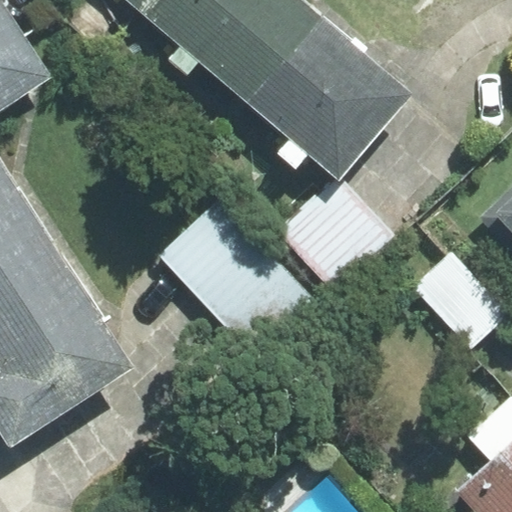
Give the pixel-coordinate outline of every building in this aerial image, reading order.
[(0,0),(0,111),(51,77),(0,0)] [(218,0),(129,0),(180,44),(218,0)] [(252,102),(323,20),(301,0),(218,0),(180,44),(252,102)] [(410,94),(323,20),(252,102),(339,177),(410,94)] [(0,156),(0,281),(57,245),(0,156)] [(333,289),(388,240),(334,180),(279,229),(333,289)] [(511,187),(482,216),(511,248),(511,187)] [(315,303),(220,201),(161,255),(257,357),(315,303)] [(57,245),(0,281),(0,364),(4,371),(0,373),(0,430),(10,447),(135,367),(57,245)] [(451,250),(413,285),(469,347),(508,311),(451,250)] [(511,511),(511,399),(510,397),(466,437),(488,461),(456,491),(474,511),(472,511),(511,511)]
